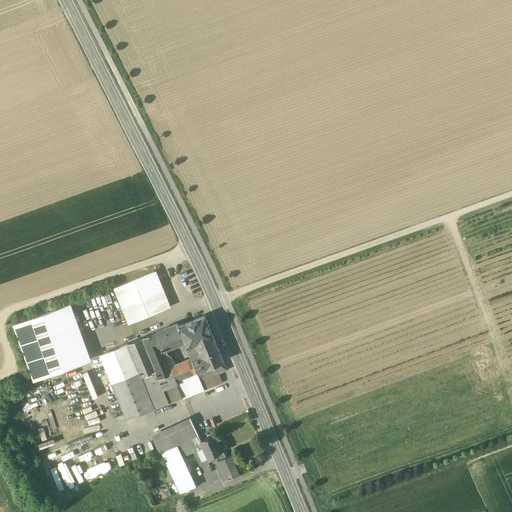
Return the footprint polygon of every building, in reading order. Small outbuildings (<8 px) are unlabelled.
[(154,272),(115,288),(125,313),(144,306),(149,316),(170,308),(165,294),(163,294),(154,272)] [(61,307),(13,325),(34,381),(81,364),(61,307)] [(205,317),(183,326),(182,322),(177,324),(185,343),(187,350),(192,360),(197,373),(209,368),(223,362),(205,317)] [(177,324),(157,333),(164,351),(177,346),(185,343),(177,324)] [(157,333),(128,344),(141,377),(147,374),(155,371),(170,365),(167,357),(164,351),(157,333)] [(185,343),(177,346),(180,353),(187,350),(185,343)] [(141,377),(128,344),(100,356),(127,420),(154,409),(141,377)] [(174,367),(171,369),(173,373),(176,381),(197,373),(192,360),(174,367)] [(223,362),(209,368),(212,376),(218,373),(227,370),(223,362)] [(170,365),(155,371),(158,379),(173,373),(171,369),(170,365)] [(209,368),(197,373),(200,381),(212,376),(209,368)] [(155,371),(147,374),(152,385),(159,381),(158,379),(155,371)] [(173,373),(158,379),(159,381),(163,390),(177,384),(176,381),(173,373)] [(197,373),(176,381),(177,384),(183,398),(203,389),(200,381),(197,373)] [(212,376),(200,381),(203,389),(204,390),(222,383),(218,373),(212,376)] [(159,381),(152,385),(147,374),(141,377),(154,409),(183,398),(177,384),(163,390),(159,381)] [(177,446),(198,436),(191,421),(154,438),(162,453),(177,446)] [(201,442),(200,442),(203,449),(208,459),(216,455),(223,452),(220,444),(219,445),(215,435),(201,442)] [(198,436),(177,446),(183,458),(203,449),(200,442),(201,442),(198,436)] [(177,446),(162,453),(180,494),(196,487),(183,458),(177,446)] [(231,456),(225,458),(223,452),(216,455),(218,461),(216,462),(225,481),(239,475),(231,456)]
